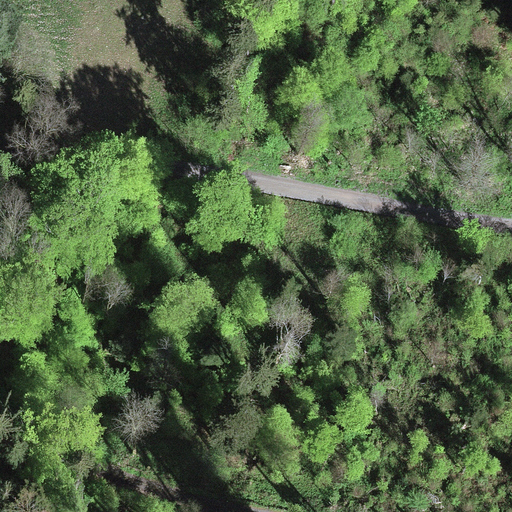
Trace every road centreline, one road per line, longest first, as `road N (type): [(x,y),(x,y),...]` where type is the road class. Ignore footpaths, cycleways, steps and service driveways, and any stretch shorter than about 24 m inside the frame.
road 1 (track): [(511,216),(0,150)]
road 2 (track): [(259,511),(46,454),(0,429)]
